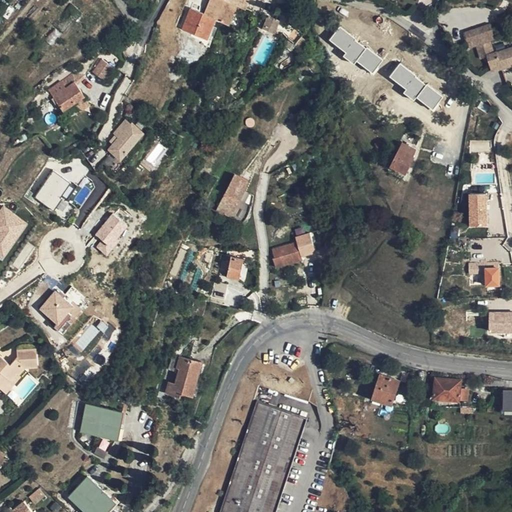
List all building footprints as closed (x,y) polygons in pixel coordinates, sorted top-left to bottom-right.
[(209,0),(204,13),(215,18),(222,21),(229,24),(237,4),(227,0),(209,0)] [(194,2),(191,8),(199,11),(201,5),(194,2)] [(215,18),(204,13),(199,11),(191,8),(186,18),(183,28),(207,38),(215,18)] [(177,25),(183,28),(186,18),(180,15),(177,25)] [(277,28),(281,20),(268,15),(265,23),(277,28)] [(370,75),(382,60),(339,26),(327,41),(370,75)] [(468,47),(494,39),(490,26),(464,35),(468,47)] [(494,39),(468,47),(469,49),(476,47),(481,45),(486,58),(490,69),(494,72),(511,66),(511,48),(493,54),(490,43),(495,41),(494,39)] [(480,59),(486,58),(481,45),(476,47),(480,59)] [(218,56),(209,54),(205,68),(214,71),(218,56)] [(92,72),(103,79),(111,67),(101,59),(92,72)] [(399,64),(389,77),(406,90),(405,91),(432,111),(443,97),(399,64)] [(84,94),(76,82),(55,96),(63,109),(84,94)] [(112,144),(107,149),(118,161),(145,135),(127,118),(107,138),(112,144)] [(61,132),(57,126),(48,131),(52,137),(61,132)] [(404,142),(401,147),(393,165),(406,172),(415,155),(413,154),(416,148),(404,142)] [(54,210),(69,181),(50,171),(35,200),(54,210)] [(235,173),(217,208),(230,216),(248,181),(235,173)] [(168,209),(152,241),(166,248),(189,205),(198,209),(205,194),(185,183),(178,194),(168,209)] [(469,228),(488,227),(487,193),(468,194),(469,228)] [(0,255),(3,258),(29,224),(3,205),(0,209),(0,255)] [(94,235),(101,241),(95,247),(105,255),(129,227),(113,213),(94,235)] [(297,240),(298,242),(302,253),(317,249),(316,244),(308,246),(305,235),(312,233),(315,242),(329,237),(324,221),(298,231),(301,238),(297,240)] [(417,240),(420,233),(403,227),(401,234),(417,240)] [(480,252),(480,235),(466,234),(465,252),(480,252)] [(302,253),(298,242),(274,249),(276,258),(283,256),(285,264),(303,258),(302,253)] [(219,274),(227,275),(230,256),(222,255),(219,274)] [(244,258),(231,256),(227,274),(240,277),(244,258)] [(481,260),(482,273),(487,273),(487,284),(500,283),(498,262),(486,262),(486,260),(481,260)] [(153,279),(156,266),(145,263),(143,277),(153,279)] [(478,273),(478,264),(469,265),(470,274),(478,273)] [(199,290),(203,278),(194,275),(190,287),(199,290)] [(62,331),(79,310),(55,289),(38,310),(62,331)] [(488,333),(511,332),(511,311),(488,311),(488,333)] [(169,369),(175,370),(179,355),(182,356),(185,350),(177,346),(173,354),(169,369)] [(0,383),(3,387),(12,377),(16,380),(22,374),(20,373),(26,367),(40,365),(39,349),(21,351),(21,358),(14,365),(1,353),(0,353),(0,383)] [(179,355),(175,370),(179,371),(175,383),(169,381),(166,391),(180,395),(182,391),(192,393),(202,361),(182,356),(179,355)] [(24,375),(22,374),(16,380),(12,377),(3,387),(8,392),(24,375)] [(373,398),(393,404),(400,380),(381,374),(373,398)] [(459,400),(461,380),(436,377),(434,397),(459,400)] [(77,402),(74,429),(80,429),(80,430),(118,438),(123,412),(77,402)] [(252,435),(261,404),(256,403),(246,433),(252,435)] [(261,404),(252,435),(268,439),(276,409),(261,404)] [(297,447),(304,417),(276,409),(268,439),(297,447)] [(304,417),(297,447),(298,448),(308,418),(304,417)] [(276,511),(298,448),(297,447),(268,439),(252,435),(246,433),(219,511),(276,511)] [(88,475),(70,496),(87,511),(119,511),(111,506),(116,500),(88,475)] [(44,495),(39,489),(30,496),(36,502),(44,495)] [(32,511),(24,501),(13,510),(10,511),(32,511)]
